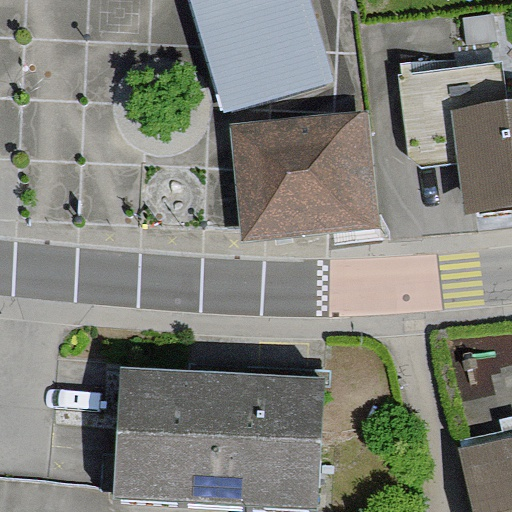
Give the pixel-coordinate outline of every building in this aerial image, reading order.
[(190,0),(226,111),(329,79),(303,0),(190,0)] [(479,231),(511,226),(511,121),(464,128),(479,231)] [(249,251),(380,236),(368,125),(237,140),(249,251)] [(187,392),(126,390),(121,511),(330,511),(335,398),(187,392)] [(511,511),(511,457),(465,469),(475,511),(511,511)]
